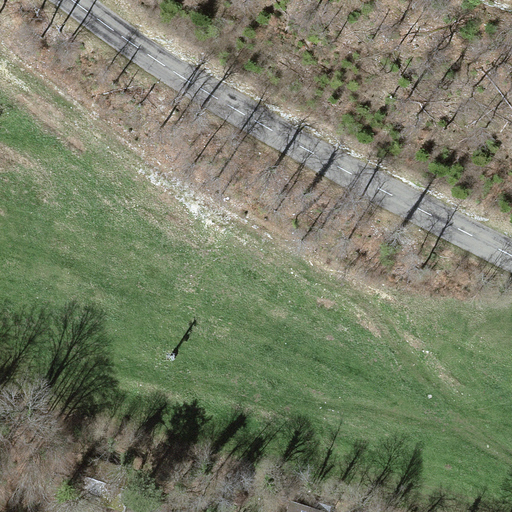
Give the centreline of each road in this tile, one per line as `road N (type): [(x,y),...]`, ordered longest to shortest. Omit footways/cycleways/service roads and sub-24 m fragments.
road 1 (tertiary): [(511,257),(204,91),(71,0)]
road 2 (track): [(300,401),(465,437),(511,467)]
